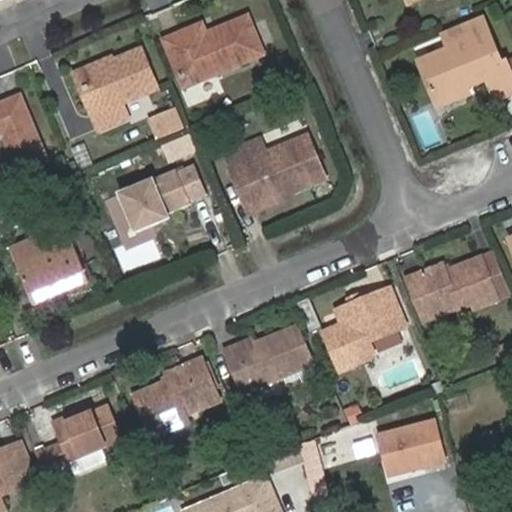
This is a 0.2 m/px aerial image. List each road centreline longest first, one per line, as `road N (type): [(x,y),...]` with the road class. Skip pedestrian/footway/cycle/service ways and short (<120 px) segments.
road 1 (residential): [(414,228),(0,397)]
road 2 (residential): [(414,228),(410,191),(334,0)]
